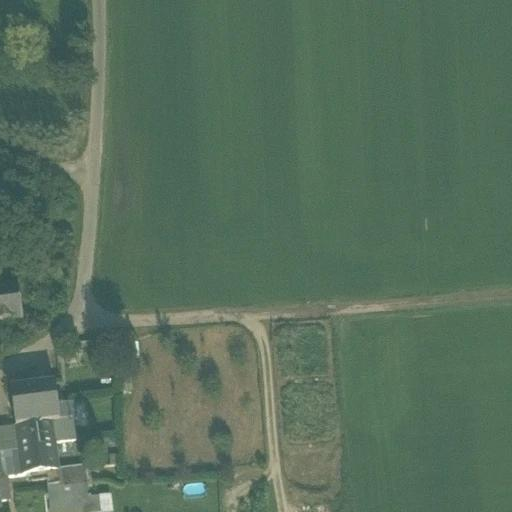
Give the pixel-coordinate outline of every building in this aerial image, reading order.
[(19,289),(0,291),(0,326),(23,323),(19,289)] [(55,387),(12,393),(20,453),(23,478),(32,477),(58,473),(54,445),(75,442),(72,421),(60,423),(55,387)] [(0,455),(0,474),(7,473),(8,480),(23,478),(20,453),(0,455)] [(7,473),(0,474),(0,494),(0,496),(9,495),(7,480),(8,480),(7,473)] [(88,483),(60,487),(58,473),(32,477),(33,484),(49,481),(51,511),(82,511),(82,505),(90,504),(88,483)]
